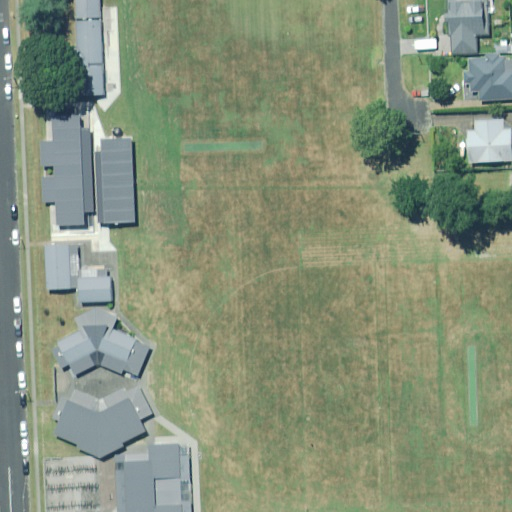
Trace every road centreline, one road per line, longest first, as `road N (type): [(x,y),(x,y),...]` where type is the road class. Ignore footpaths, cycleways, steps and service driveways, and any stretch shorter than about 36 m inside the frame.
road 1 (residential): [(14,511),(0,199)]
road 2 (residential): [(390,0),(398,116),(425,115)]
